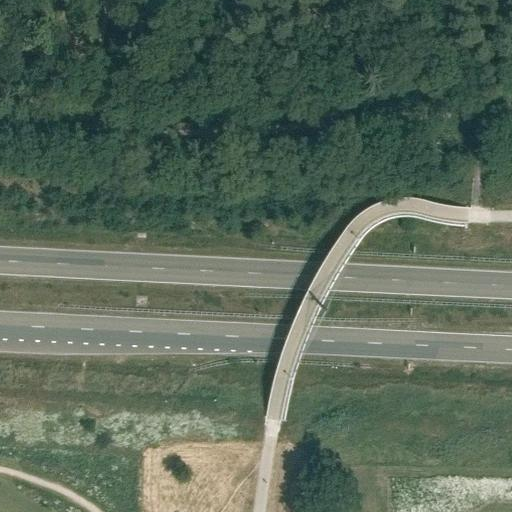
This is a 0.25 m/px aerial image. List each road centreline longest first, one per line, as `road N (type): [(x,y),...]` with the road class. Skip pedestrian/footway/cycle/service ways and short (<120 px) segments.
road 1 (track): [(511,112),(178,134),(0,124)]
road 2 (primary): [(0,325),(511,350)]
road 3 (primary): [(511,286),(0,261)]
road 4 (track): [(105,0),(91,130)]
